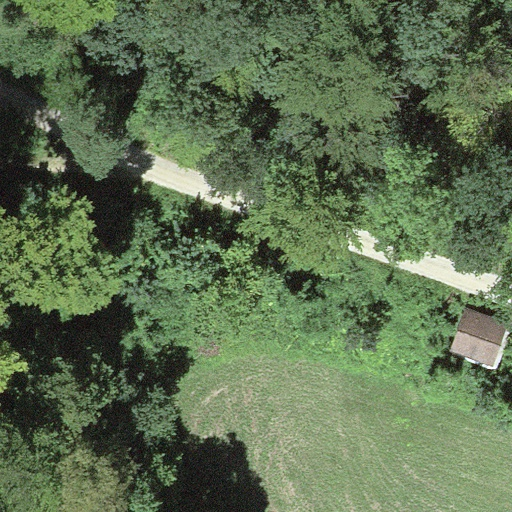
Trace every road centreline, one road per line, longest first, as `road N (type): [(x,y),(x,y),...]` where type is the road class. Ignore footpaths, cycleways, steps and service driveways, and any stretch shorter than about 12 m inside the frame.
road 1 (track): [(511,301),(151,170),(0,98)]
road 2 (track): [(151,170),(0,155)]
